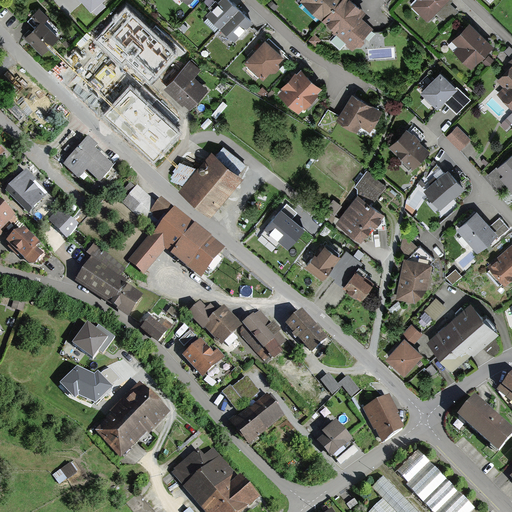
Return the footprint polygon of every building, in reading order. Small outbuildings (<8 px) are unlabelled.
[(102,4),(106,0),(78,0),(90,13),(93,11),(96,15),(105,7),(102,4)] [(206,16),(220,30),(239,10),(228,0),(221,0),(218,3),(216,1),(208,9),(211,11),(206,16)] [(272,0),(268,4),(274,10),(278,6),(272,0)] [(301,0),(299,2),(321,22),(341,0),(301,0)] [(367,13),(351,0),(341,0),(321,22),(332,32),(332,33),(352,52),(357,47),(361,47),(365,44),(364,40),(374,28),(362,18),(367,13)] [(447,1),(448,0),(416,0),(418,1),(412,7),(427,21),(434,13),(446,24),(458,12),(447,1)] [(29,23),(35,29),(25,38),(41,55),(62,34),(48,20),(50,18),(39,7),(31,16),(33,18),(29,23)] [(128,8),(121,16),(141,35),(148,27),(128,8)] [(253,23),(239,10),(220,30),(234,43),(253,23)] [(494,47),(470,24),(452,42),(457,46),(452,51),(471,70),(494,47)] [(285,58),(266,41),(244,65),(263,81),(270,74),(274,74),(280,69),(279,64),(285,58)] [(490,55),(483,61),(487,66),(494,60),(490,55)] [(203,71),(190,60),(164,89),(183,106),(185,103),(191,109),(207,91),(195,80),(203,71)] [(511,63),(498,79),(504,85),(496,93),(511,108),(511,63)] [(323,90),(300,69),(296,74),(294,73),(280,88),(283,91),(278,97),(298,116),(323,90)] [(455,88),(440,73),(420,94),(437,110),(444,103),(457,90),(455,88)] [(456,87),(455,88),(457,90),(444,103),(457,115),(471,101),(456,87)] [(382,109),(352,91),(336,118),(357,130),(360,126),(369,131),(382,109)] [(511,123),(511,111),(500,123),(506,129),(511,123)] [(471,139),(457,126),(446,136),(460,150),(471,139)] [(431,151),(407,128),(389,146),(413,169),(431,151)] [(98,147),(100,145),(89,136),(64,164),(79,177),(87,168),(100,180),(116,163),(98,147)] [(241,175),(213,152),(181,189),(210,213),(241,175)] [(511,153),(495,169),(511,187),(511,153)] [(35,181),(44,189),(51,182),(32,163),(26,169),(37,179),(35,181)] [(37,179),(26,169),(6,190),(30,213),(49,194),(44,189),(35,181),(37,179)] [(465,189),(448,169),(425,189),(441,208),(465,189)] [(358,195),(371,205),(385,188),(367,173),(355,188),(358,190),(358,195)] [(135,188),(129,183),(118,196),(124,201),(123,202),(155,229),(158,231),(176,208),(161,196),(156,202),(138,186),(135,188)] [(371,205),(358,195),(336,224),(363,244),(384,215),(371,205)] [(16,213),(0,197),(0,234),(3,231),(1,229),(10,220),(12,222),(16,217),(14,215),(16,213)] [(342,207),(334,201),(327,209),(335,215),(342,207)] [(298,214),(287,204),(261,234),(277,248),(280,245),(288,251),(306,230),(293,219),(298,214)] [(227,249),(176,208),(158,231),(154,236),(168,247),(166,249),(203,278),(227,249)] [(78,225),(61,209),(50,221),(68,237),(78,225)] [(478,211),(457,230),(479,255),(509,229),(500,218),(490,225),(478,211)] [(302,225),(306,219),(299,213),(295,219),(302,225)] [(41,241),(25,226),(14,230),(5,239),(9,243),(7,246),(18,256),(19,254),(30,264),(42,265),(52,253),(41,242),(41,241)] [(128,261),(144,275),(166,249),(168,247),(154,236),(158,231),(155,229),(128,261)] [(433,266),(430,265),(434,260),(421,246),(419,248),(404,234),(399,257),(404,257),(396,300),(415,304),(428,290),(433,266)] [(511,242),(487,264),(506,286),(511,280),(511,242)] [(99,247),(94,243),(87,252),(93,256),(77,279),(112,305),(129,317),(145,294),(127,281),(129,279),(122,274),(127,267),(99,247)] [(327,244),(317,257),(315,255),(305,267),(323,281),(329,274),(341,259),(338,257),(340,254),(327,244)] [(358,249),(353,256),(359,261),(365,254),(358,249)] [(341,259),(329,274),(336,280),(353,256),(346,251),(341,259)] [(368,275),(360,268),(363,264),(359,261),(353,256),(336,280),(334,282),(361,302),(375,284),(366,277),(368,275)] [(456,270),(446,278),(452,284),(461,277),(456,270)] [(436,298),(424,310),(433,320),(445,308),(436,298)] [(14,299),(12,307),(23,311),(26,304),(14,299)] [(207,306),(201,300),(189,312),(204,327),(205,326),(221,343),(242,323),(223,304),(218,310),(211,302),(207,306)] [(472,304),(427,342),(452,372),(473,354),(474,357),(499,335),(472,304)] [(316,322),(303,308),(286,323),(294,331),(293,332),(297,337),(299,335),(300,337),(316,322)] [(243,321),(245,324),(240,334),(267,365),(284,350),(280,345),(287,339),(279,331),(281,329),(274,320),(271,322),(261,310),(256,314),(254,312),(243,321)] [(162,317),(160,320),(153,314),(152,316),(150,314),(140,326),(158,342),(173,325),(165,318),(164,319),(162,317)] [(328,335),(316,322),(300,337),(312,350),(328,335)] [(86,323),(72,343),(93,358),(99,349),(104,353),(115,337),(100,326),(97,331),(86,323)] [(424,334),(413,325),(403,335),(406,338),(385,360),(404,377),(423,356),(413,347),(424,334)] [(222,368),(202,345),(185,360),(205,383),(222,368)] [(77,365),(61,382),(75,397),(79,394),(96,401),(113,386),(112,384),(119,378),(111,368),(104,370),(101,373),(97,370),(94,373),(77,365)] [(511,371),(498,388),(511,399),(511,371)] [(329,373),(321,379),(333,394),(342,386),(351,397),(362,389),(349,373),(337,383),(329,373)] [(260,394),(247,378),(222,398),(235,414),(260,394)] [(142,380),(126,395),(155,427),(171,411),(142,380)] [(383,443),(404,426),(398,413),(399,413),(391,394),(363,408),(375,431),(376,430),(383,443)] [(110,410),(112,413),(136,439),(147,429),(149,432),(155,427),(126,395),(110,410)] [(511,435),(511,427),(476,395),(459,414),(499,450),(511,435)] [(267,398),(251,411),(265,429),(281,416),(267,398)] [(251,411),(234,424),(249,442),(265,429),(251,411)] [(112,413),(96,428),(121,456),(136,439),(112,413)] [(353,437),(337,419),(324,430),(326,433),(319,439),(332,455),(334,453),(338,457),(353,444),(350,440),(353,437)] [(206,511),(240,511),(242,511),(255,500),(237,477),(222,460),(210,445),(197,456),(175,473),(188,489),(201,506),(206,511)] [(470,511),(474,509),(417,449),(394,471),(432,511),(470,511)] [(70,462),(51,476),(60,487),(79,473),(70,462)] [(419,511),(385,477),(372,489),(383,500),(371,511),(419,511)]
